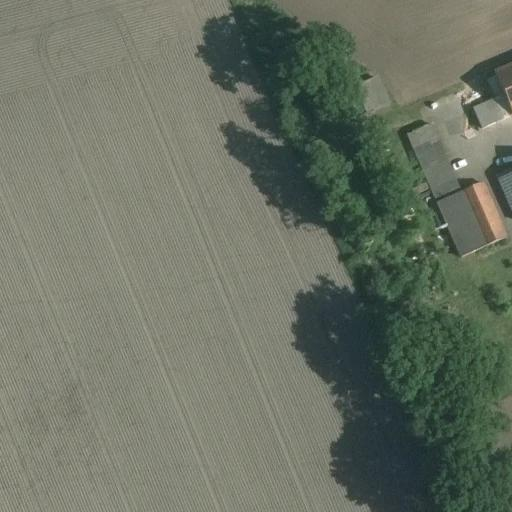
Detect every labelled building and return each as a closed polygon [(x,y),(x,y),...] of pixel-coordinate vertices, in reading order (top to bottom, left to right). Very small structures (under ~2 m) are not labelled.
[(511,69),(495,76),(504,98),(511,115),(511,69)] [(371,78),(346,88),(358,116),(382,107),(371,78)] [(500,123),(491,103),(473,112),(481,130),(500,123)] [(437,141),(413,151),(435,201),(459,191),(437,141)] [(408,163),(389,173),(391,177),(401,193),(419,184),(408,163)] [(511,171),(497,178),(511,213),(511,171)] [(483,185),(465,192),(489,247),(506,240),(483,185)] [(489,247),(465,192),(437,205),(462,259),(489,247)]
